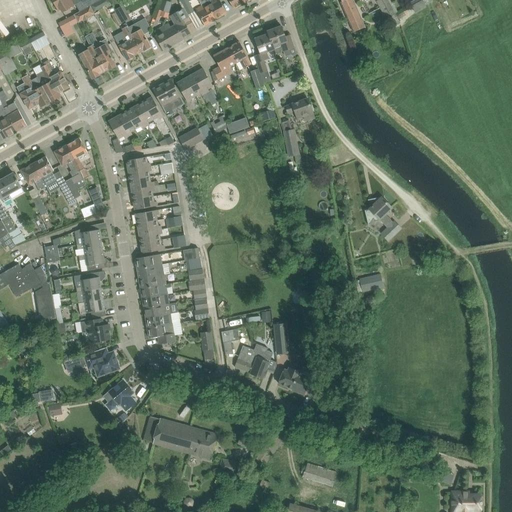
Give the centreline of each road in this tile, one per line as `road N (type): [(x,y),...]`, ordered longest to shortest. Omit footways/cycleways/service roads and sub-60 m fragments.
road 1 (residential): [(222,385),(151,356),(136,338),(113,180),(88,109)]
road 2 (unclassified): [(460,250),(335,130),(282,2)]
road 3 (track): [(489,464),(489,334),(481,290),(460,250),(511,243)]
road 4 (tertiary): [(88,109),(282,2)]
road 5 (residential): [(362,428),(222,385)]
road 6 (unclassified): [(222,385),(201,242)]
road 7 (unclassified): [(88,109),(34,0)]
